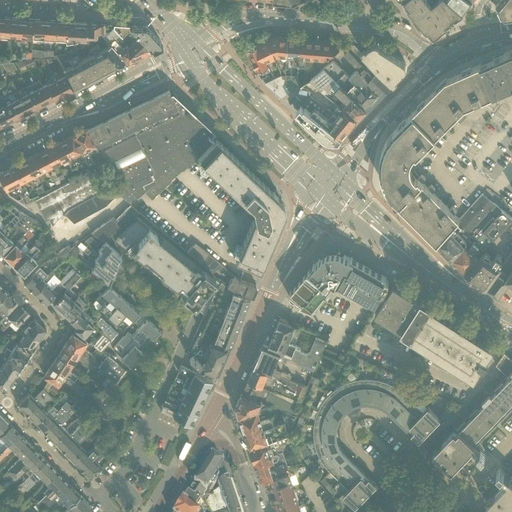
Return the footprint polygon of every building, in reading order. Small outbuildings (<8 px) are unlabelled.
[(402,0),(432,36),(463,11),(450,0),(402,0)] [(451,0),(456,4),(463,11),(464,10),(464,9),(471,1),(472,0),(471,0),(451,0)] [(511,0),(498,0),(496,3),(497,5),(503,17),(511,16),(511,0)] [(0,37),(10,38),(11,18),(5,17),(4,18),(0,17),(0,37)] [(21,45),(21,39),(22,19),(17,19),(16,18),(11,18),(10,38),(9,44),(21,45)] [(32,39),(33,39),(34,19),(29,19),(27,20),(22,19),(21,39),(32,40),(32,39)] [(33,39),(44,40),(45,20),(34,19),(33,39)] [(44,40),(55,41),(57,21),(45,20),(44,40)] [(57,21),(55,41),(64,41),(66,41),(67,41),(68,21),(57,21)] [(81,47),(85,44),(87,23),(68,21),(67,41),(67,44),(77,42),(81,47)] [(87,23),(85,44),(99,33),(104,38),(104,32),(104,24),(87,23)] [(113,25),(113,28),(121,38),(122,37),(127,33),(134,41),(131,44),(130,45),(140,57),(153,51),(132,29),(133,26),(113,25)] [(144,27),(133,26),(132,29),(153,51),(160,47),(161,43),(148,29),(144,27)] [(104,32),(104,38),(110,45),(114,49),(121,56),(126,62),(127,63),(128,63),(140,57),(130,45),(128,47),(126,45),(122,48),(115,40),(119,36),(121,38),(113,28),(109,32),(104,32)] [(271,38),(269,39),(277,56),(279,55),(286,56),(288,37),(277,37),(271,38)] [(300,39),(288,37),(286,56),(293,57),(292,66),(298,66),(300,39)] [(277,56),(269,39),(249,48),(248,51),(261,78),(267,75),(263,68),(268,66),(266,61),(271,58),(274,65),(279,62),(277,56)] [(313,40),(300,39),(298,66),(305,67),(306,58),(312,58),(312,57),(313,40)] [(313,40),(312,57),(325,58),(336,50),(344,44),(345,42),(344,42),(313,40)] [(372,64),(378,70),(391,84),(403,72),(402,72),(404,71),(405,71),(405,70),(406,69),(406,68),(406,67),(407,66),(406,65),(406,64),(405,63),(405,62),(403,61),(402,61),(403,61),(380,47),(380,46),(379,45),(378,44),(377,43),(376,43),(374,43),(373,43),(372,44),(371,44),(371,45),(370,45),(362,53),(365,57),(372,64)] [(353,44),(350,47),(350,48),(361,60),(365,57),(362,53),(353,44)] [(91,55),(86,58),(96,78),(104,73),(105,74),(109,72),(108,71),(126,62),(119,55),(114,49),(110,45),(101,50),(98,45),(88,50),(91,55)] [(344,54),(357,68),(366,78),(381,91),(383,93),(383,92),(391,84),(392,84),(391,84),(378,70),(372,64),(367,69),(348,49),(344,54)] [(511,49),(487,60),(481,63),(481,65),(480,65),(483,72),(484,72),(484,73),(488,82),(489,82),(489,83),(488,83),(492,93),(493,92),(494,94),(501,90),(507,88),(510,86),(511,85),(511,49)] [(96,78),(86,58),(80,61),(77,55),(67,61),(70,66),(64,69),(75,88),(83,84),(84,85),(88,83),(88,82),(96,78)] [(332,60),(324,67),(365,108),(371,102),(374,98),(381,91),(366,78),(357,68),(349,76),(332,60)] [(13,62),(2,63),(4,68),(7,73),(16,69),(13,62)] [(481,63),(455,75),(468,104),(478,99),(481,105),(486,102),(484,97),(492,93),(492,94),(494,94),(493,92),(492,93),(488,83),(489,83),(489,82),(488,82),(484,73),(484,72),(483,72),(480,65),(481,65),(481,63)] [(365,108),(324,67),(310,78),(338,102),(337,102),(357,118),(366,109),(365,108)] [(57,72),(53,74),(64,94),(72,90),(64,74),(60,77),(57,72)] [(287,87),(296,80),(296,78),(298,77),(296,74),(285,73),(285,76),(284,83),(287,87)] [(47,82),(46,82),(55,99),(64,94),(53,74),(49,76),(51,81),(47,83),(47,82)] [(274,79),(265,83),(282,98),(290,91),(284,83),(284,80),(284,79),(282,79),(281,75),(274,79)] [(445,79),(429,95),(452,117),(457,112),(460,116),(469,107),(468,104),(455,75),(445,79)] [(308,80),(300,85),(328,109),(350,127),(357,118),(337,102),(338,102),(310,78),(308,80)] [(39,80),(35,82),(46,103),(50,100),(51,100),(55,99),(46,82),(41,85),(39,80)] [(296,80),(287,87),(290,91),(300,85),(296,80)] [(35,82),(26,86),(37,108),(41,106),(41,105),(46,103),(35,82)] [(26,86),(17,91),(28,112),(32,110),(33,110),(37,108),(26,86)] [(215,132),(172,91),(170,93),(168,89),(148,98),(107,118),(87,128),(98,149),(116,171),(122,179),(137,197),(181,158),(188,166),(196,158),(197,158),(213,144),(211,142),(213,140),(210,136),(215,132)] [(17,91),(8,96),(20,117),(23,115),(24,114),(28,112),(17,91)] [(2,95),(0,96),(0,101),(10,121),(14,119),(16,119),(20,117),(8,96),(3,98),(2,95)] [(429,95),(411,112),(434,135),(443,126),(447,130),(451,126),(447,122),(452,117),(429,95)] [(310,96),(303,105),(305,106),(342,136),(342,137),(350,127),(328,109),(311,96),(310,96)] [(0,101),(0,122),(2,126),(5,125),(6,123),(10,121),(0,101)] [(340,139),(342,136),(305,106),(303,108),(300,106),(296,111),(306,120),(305,121),(321,136),(323,137),(325,138),(327,139),(330,140),(332,141),(334,141),(339,141),(340,139)] [(399,125),(392,132),(395,135),(416,153),(421,148),(425,152),(429,148),(425,144),(434,135),(411,112),(405,119),(399,125)] [(86,127),(72,134),(81,152),(87,164),(91,171),(97,168),(93,161),(90,154),(98,149),(87,128),(86,127)] [(76,154),(81,152),(72,134),(72,135),(63,140),(76,166),(81,163),(76,154)] [(392,199),(398,205),(421,182),(425,178),(421,174),(417,178),(416,177),(415,176),(414,175),(413,174),(412,173),(412,172),(411,170),(411,169),(411,167),(410,166),(410,165),(411,163),(411,162),(411,161),(412,159),(412,158),(413,157),(414,155),(415,154),(416,153),(395,135),(391,141),(387,138),(385,141),(384,145),(382,149),(381,153),(380,157),(380,161),(379,165),(380,169),(380,173),(381,177),(382,181),(384,185),(385,189),(387,192),(391,190),(396,195),(392,199)] [(277,197),(273,192),(272,193),(268,189),(269,189),(267,187),(267,188),(263,184),(264,184),(262,182),(262,183),(258,179),(257,177),(257,178),(253,174),(252,173),(251,173),(247,169),(248,169),(246,168),(242,164),(243,164),(241,163),(237,159),(236,158),(232,154),(231,153),(230,153),(227,149),(225,148),(221,144),(222,144),(220,143),(216,140),(216,139),(215,138),(213,140),(211,142),(213,144),(197,158),(252,210),(253,210),(254,217),(235,261),(260,272),(261,270),(260,270),(262,265),(263,265),(263,263),(265,258),(266,259),(266,257),(268,252),(269,250),(271,245),(272,243),(271,243),(274,239),(275,237),(274,237),(276,232),(277,232),(278,230),(277,230),(279,225),(280,225),(282,219),(281,219),(285,210),(283,204),(277,197)] [(71,168),(76,166),(63,140),(53,145),(62,162),(67,159),(71,168)] [(57,164),(62,162),(53,145),(43,150),(57,176),(61,174),(57,164)] [(52,178),(57,176),(43,150),(33,155),(42,172),(47,169),(52,179),(52,178)] [(37,175),(42,172),(33,155),(24,160),(37,186),(42,184),(37,175)] [(32,189),(37,186),(24,160),(14,165),(22,182),(27,180),(32,189)] [(18,184),(22,182),(14,165),(6,169),(18,193),(22,191),(18,184)] [(14,196),(18,193),(6,169),(0,172),(0,178),(6,190),(10,188),(14,196)] [(90,171),(41,197),(52,217),(48,218),(52,225),(64,213),(67,210),(67,209),(96,193),(101,191),(90,171)] [(101,191),(96,193),(107,204),(118,193),(130,205),(136,198),(137,197),(122,179),(101,191)] [(398,205),(417,223),(439,201),(431,192),(435,188),(431,184),(427,188),(421,182),(398,205)] [(67,210),(64,213),(73,223),(107,204),(96,193),(67,209),(67,210)] [(453,225),(437,243),(448,255),(451,258),(467,241),(464,238),(457,232),(463,226),(464,226),(470,231),(473,234),(498,206),(494,203),(482,193),(475,201),(467,210),(464,214),(461,217),(460,216),(458,219),(453,225)] [(27,195),(18,200),(23,203),(30,200),(27,195)] [(417,223),(437,243),(453,225),(458,219),(452,214),(457,210),(452,205),(448,210),(439,201),(417,223)] [(13,206),(9,210),(15,216),(19,219),(25,214),(13,206)] [(109,218),(91,233),(101,242),(120,228),(139,213),(130,206),(113,222),(111,220),(109,218)] [(451,258),(464,272),(481,253),(502,230),(511,219),(511,217),(498,206),(473,234),(467,241),(451,258)] [(12,227),(0,238),(0,252),(2,254),(9,247),(13,242),(9,238),(16,230),(20,227),(25,232),(36,221),(25,214),(19,219),(12,227)] [(0,238),(12,227),(19,219),(15,216),(8,223),(1,230),(0,229),(0,238)] [(125,249),(131,254),(175,290),(178,286),(181,288),(185,292),(182,296),(205,315),(220,284),(203,270),(203,271),(138,217),(123,228),(114,239),(124,248),(125,249)] [(511,251),(501,267),(486,288),(498,297),(510,282),(511,284),(511,219),(502,230),(511,236),(511,251)] [(3,255),(13,265),(29,249),(24,244),(28,240),(23,235),(3,255)] [(80,242),(77,245),(83,250),(86,246),(80,242)] [(98,250),(101,252),(117,266),(121,256),(105,242),(98,250)] [(29,249),(13,265),(23,275),(30,268),(36,262),(30,256),(38,248),(34,244),(29,249)] [(68,244),(57,253),(64,261),(73,254),(69,250),(71,248),(70,248),(68,244)] [(74,246),(71,251),(76,255),(79,251),(74,246)] [(202,249),(194,259),(201,264),(204,261),(209,255),(209,254),(203,249),(202,249)] [(94,260),(97,262),(113,275),(117,266),(101,252),(94,260)] [(315,264),(314,263),(289,292),(290,293),(289,295),(289,296),(289,297),(289,298),(290,298),(290,299),(291,300),(292,301),(298,303),(311,309),(334,282),(338,282),(341,283),(376,303),(381,293),(383,294),(388,285),(388,284),(388,282),(386,280),(385,280),(386,277),(350,257),(350,258),(344,254),(343,255),(342,254),(341,253),(340,253),(338,252),(337,252),(336,252),(334,252),(333,252),(331,252),(330,252),(329,252),(327,253),(326,253),(325,254),(323,255),(322,256),(321,257),(320,258),(320,259),(319,259),(315,264)] [(483,285),(486,288),(501,267),(498,265),(503,258),(498,255),(493,262),(481,253),(464,272),(465,273),(473,279),(483,285)] [(204,261),(201,264),(211,272),(216,265),(218,263),(209,255),(204,261)] [(97,262),(91,269),(109,285),(113,275),(97,262)] [(28,278),(23,284),(34,294),(45,282),(54,273),(52,270),(47,274),(39,266),(34,271),(30,276),(28,278)] [(68,271),(60,280),(64,284),(72,275),(68,271)] [(52,304),(61,312),(73,300),(77,296),(69,288),(80,276),(76,272),(72,275),(64,284),(63,285),(67,288),(64,291),(52,304)] [(230,281),(227,285),(235,290),(251,297),(256,285),(255,285),(248,283),(248,282),(247,282),(247,283),(239,280),(240,280),(239,279),(238,280),(228,272),(225,277),(230,281)] [(45,282),(34,294),(45,305),(62,286),(58,282),(52,288),(45,282)] [(462,370),(466,373),(474,378),(483,365),(484,366),(488,361),(486,360),(494,347),(482,339),(481,340),(471,333),(460,326),(460,325),(460,326),(453,322),(453,321),(452,322),(442,315),(442,314),(441,314),(431,307),(430,307),(423,303),(424,302),(423,302),(423,303),(412,296),(413,295),(412,295),(412,296),(394,284),(375,314),(463,369),(462,370)] [(107,299),(102,305),(98,310),(107,318),(124,299),(108,285),(101,293),(107,299)] [(245,311),(250,300),(241,297),(241,296),(232,292),(228,304),(231,305),(245,311)] [(0,315),(3,318),(6,315),(17,303),(7,293),(0,299),(0,315)] [(61,312),(70,321),(82,309),(87,305),(77,296),(73,300),(61,312)] [(107,318),(117,326),(126,315),(132,321),(139,313),(124,299),(107,318)] [(16,325),(22,320),(28,313),(17,303),(6,315),(0,320),(0,322),(5,327),(12,321),(16,325)] [(245,311),(231,305),(228,304),(223,316),(241,323),(245,311)] [(82,309),(70,321),(76,327),(74,330),(82,336),(83,338),(92,344),(96,339),(88,332),(93,327),(85,319),(88,315),(83,310),(80,314),(78,313),(82,309)] [(27,324),(23,329),(24,330),(25,330),(39,340),(45,330),(28,313),(22,320),(27,324)] [(139,326),(131,335),(142,345),(150,336),(153,338),(160,330),(139,313),(132,321),(139,326)] [(236,336),(241,323),(223,316),(218,329),(236,336)] [(110,339),(117,332),(100,318),(95,324),(110,339)] [(272,335),(268,346),(298,358),(302,348),(288,343),(290,338),(295,340),(296,340),(301,327),(289,322),(279,318),(274,331),(272,335)] [(101,352),(110,341),(110,340),(110,339),(95,324),(93,326),(102,333),(92,344),(101,352)] [(218,329),(213,341),(227,347),(231,348),(236,336),(218,329)] [(25,330),(16,343),(30,353),(39,340),(25,330)] [(200,330),(192,347),(205,352),(221,360),(223,357),(227,347),(213,341),(210,340),(211,338),(204,332),(200,330)] [(131,335),(127,332),(117,344),(127,352),(122,358),(129,365),(142,351),(139,349),(142,345),(131,335)] [(71,334),(64,345),(88,360),(88,359),(92,354),(83,349),(86,344),(71,334)] [(308,351),(302,348),(298,358),(316,366),(321,352),(326,338),(317,334),(310,349),(308,351)] [(3,353),(8,356),(22,365),(30,353),(16,343),(11,351),(6,348),(3,353)] [(263,344),(254,365),(290,379),(292,375),(282,371),(286,359),(296,364),(298,358),(268,346),(263,344)] [(64,345),(58,354),(73,364),(76,359),(85,365),(86,366),(87,367),(88,367),(89,367),(91,367),(92,367),(93,367),(94,366),(95,365),(93,364),(88,359),(88,360),(64,345)] [(192,355),(189,359),(200,369),(215,376),(219,364),(221,360),(205,352),(192,347),(191,350),(191,351),(192,355)] [(0,351),(0,350),(0,357),(5,361),(0,367),(0,369),(13,378),(22,365),(8,356),(3,353),(0,351)] [(511,511),(511,360),(504,353),(496,365),(509,378),(459,429),(457,427),(433,452),(451,470),(471,449),(481,458),(485,455),(475,445),(511,406),(511,475),(509,478),(499,469),(496,473),(506,482),(486,503),(494,511),(511,511)] [(58,354),(51,365),(74,381),(77,376),(69,370),(73,364),(58,354)] [(339,354),(337,359),(345,363),(347,357),(339,354)] [(115,382),(125,370),(108,355),(97,368),(111,379),(115,382)] [(51,365),(44,376),(52,381),(59,386),(62,381),(62,380),(71,386),(78,392),(82,388),(74,381),(51,365)] [(187,375),(184,381),(206,391),(212,380),(180,365),(178,371),(187,375)] [(254,365),(248,378),(265,385),(273,388),(274,389),(274,388),(274,387),(293,395),(298,383),(290,379),(254,365)] [(13,378),(0,369),(0,388),(1,390),(5,390),(13,378)] [(244,388),(242,392),(270,404),(271,405),(272,404),(294,414),(297,407),(298,405),(299,401),(296,400),(277,392),(277,391),(273,389),(273,388),(265,385),(248,378),(244,388)] [(106,392),(115,382),(111,379),(102,388),(106,392)] [(362,379),(358,380),(361,402),(365,401),(368,401),(371,402),(375,380),(371,379),(367,379),(362,379)] [(346,384),(342,385),(352,405),(354,404),(357,403),(359,402),(361,402),(358,380),(354,381),(350,382),(346,384)] [(380,381),(375,380),(371,402),(374,402),(376,403),(378,403),(381,404),(390,385),(385,383),(380,381)] [(47,381),(44,386),(49,390),(53,385),(47,381)] [(182,386),(185,388),(183,394),(201,402),(206,391),(184,381),(182,386)] [(293,395),(292,398),(301,402),(307,387),(298,383),(293,395)] [(53,385),(49,390),(54,394),(59,389),(54,384),(53,385)] [(331,393),(328,395),(344,411),(346,409),(348,407),(351,406),(352,405),(342,385),(340,386),(337,388),(334,391),(331,393)] [(392,386),(390,385),(381,404),(383,406),(385,407),(387,408),(389,410),(404,394),(403,393),(397,388),(395,387),(392,386)] [(422,388),(420,392),(425,394),(429,396),(431,392),(422,388)] [(17,404),(26,414),(47,393),(43,389),(34,397),(29,393),(17,404)] [(94,398),(98,401),(106,392),(102,389),(94,398)] [(236,406),(239,415),(260,408),(270,404),(242,392),(236,406)] [(47,411),(42,406),(51,397),(47,393),(26,414),(35,423),(47,411)] [(196,413),(201,402),(183,394),(178,404),(196,413)] [(414,404),(404,394),(389,410),(398,419),(414,404)] [(320,405),(318,409),(338,419),(339,417),(341,415),(342,413),(344,411),(328,395),(325,399),(323,402),(320,405)] [(47,411),(35,423),(44,432),(65,411),(70,407),(70,406),(66,402),(57,411),(52,406),(47,411)] [(167,406),(162,404),(160,410),(191,424),(196,413),(178,404),(174,413),(166,409),(167,406)] [(423,412),(414,404),(398,419),(407,428),(423,412)] [(428,407),(423,412),(407,428),(412,433),(411,434),(420,443),(429,433),(428,432),(437,421),(439,423),(449,413),(445,410),(438,417),(428,407)] [(239,415),(245,433),(274,424),(271,414),(263,417),(260,408),(239,415)] [(314,421),(313,425),(335,429),(336,425),(337,422),(338,419),(318,409),(317,413),(315,417),(314,421)] [(44,432),(53,441),(65,429),(60,425),(69,416),(69,415),(65,411),(44,432)] [(285,418),(284,419),(289,434),(296,416),(287,412),(286,416),(287,417),(285,418)] [(0,430),(1,429),(8,422),(0,413),(0,430)] [(0,451),(19,433),(10,424),(3,431),(0,433),(0,451)] [(274,424),(245,433),(250,447),(269,441),(266,434),(276,431),(274,424)] [(53,441),(62,450),(83,430),(83,429),(79,425),(70,434),(65,429),(53,441)] [(88,425),(83,429),(83,430),(87,434),(92,429),(88,425)] [(313,438),(314,442),(336,438),(335,435),(335,432),(335,429),(313,425),(313,430),(313,434),(313,438)] [(62,450),(71,460),(83,448),(79,443),(88,434),(87,434),(83,430),(62,450)] [(0,460),(11,449),(16,453),(27,442),(19,433),(0,451),(0,460)] [(250,447),(254,461),(264,458),(263,456),(278,452),(282,451),(289,435),(269,441),(250,447)] [(317,454),(319,458),(339,448),(338,446),(337,443),(336,441),(336,438),(314,442),(315,446),(316,450),(317,454)] [(7,471),(12,475),(36,451),(27,442),(16,453),(20,458),(7,471)] [(301,446),(305,458),(316,455),(312,442),(301,446)] [(71,460),(80,469),(102,448),(97,444),(88,453),(83,448),(71,460)] [(102,448),(80,469),(90,478),(102,466),(97,462),(106,452),(102,448)] [(328,471),(329,472),(345,456),(343,454),(342,452),(340,450),(339,448),(319,458),(322,463),(325,467),(328,471)] [(29,475),(31,474),(45,459),(36,451),(12,475),(16,479),(25,470),(29,475)] [(264,458),(254,461),(261,480),(263,480),(270,477),(289,471),(287,464),(283,451),(278,452),(263,456),(264,458)] [(210,456),(187,493),(194,497),(194,496),(200,499),(201,498),(205,501),(205,500),(213,487),(216,482),(221,480),(226,477),(227,476),(222,463),(210,456)] [(329,472),(339,481),(354,465),(346,457),(345,456),(329,472)] [(25,480),(20,484),(26,490),(34,482),(33,480),(35,478),(37,480),(40,478),(44,482),(45,483),(57,471),(56,470),(45,459),(31,474),(29,475),(25,480)] [(339,481),(348,489),(363,474),(354,465),(339,481)] [(7,471),(1,476),(3,478),(5,480),(8,478),(11,475),(7,471)] [(35,504),(33,506),(38,511),(40,509),(45,504),(47,502),(67,482),(57,471),(45,483),(49,487),(44,491),(46,493),(35,504)] [(263,480),(266,491),(268,492),(274,490),(277,498),(270,500),(270,501),(273,511),(306,511),(303,501),(299,500),(298,501),(295,491),(296,490),(299,488),(298,485),(294,485),(293,485),(290,476),(294,474),(294,473),(289,471),(263,480)] [(363,474),(348,489),(343,495),(353,505),(346,511),(353,511),(359,506),(358,504),(367,494),(369,495),(378,486),(369,477),(368,478),(363,474)] [(320,480),(329,490),(332,488),(333,487),(324,477),(320,480)] [(237,511),(227,480),(217,484),(226,511),(223,511),(237,511)] [(67,482),(45,504),(50,509),(56,503),(63,510),(79,494),(67,482)] [(197,511),(209,511),(205,504),(204,503),(205,501),(201,498),(200,499),(194,496),(194,497),(187,493),(183,500),(197,511)] [(85,511),(88,510),(91,507),(80,495),(63,511),(73,511),(74,511),(73,511),(85,511)] [(197,511),(183,500),(175,511),(197,511)]
